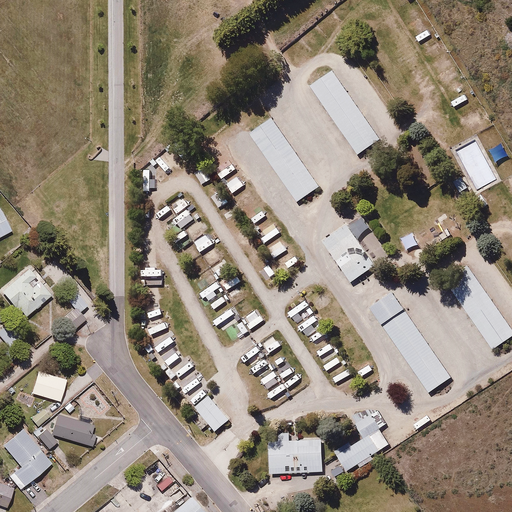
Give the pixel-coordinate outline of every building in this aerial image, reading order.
[(241,2),(235,5),(241,15),(247,12),(241,2)] [(412,15),(421,10),(417,4),(408,9),(412,15)] [(226,11),(221,14),(227,23),(232,19),(226,11)] [(219,18),(213,23),(220,31),(226,25),(219,18)] [(422,41),(432,35),(428,28),(418,34),(422,41)] [(428,53),(445,44),(441,38),(425,47),(428,53)] [(202,41),(196,45),(203,55),(209,51),(202,41)] [(193,47),(188,51),(196,61),(201,57),(193,47)] [(379,140),(333,71),(311,86),(358,154),(379,140)] [(455,91),(463,87),(460,80),(451,85),(455,91)] [(455,107),(468,100),(465,94),(452,101),(455,107)] [(464,125),(479,115),(475,108),(460,118),(464,125)] [(317,187),(271,119),(248,134),(295,202),(317,187)] [(475,137),(489,128),(483,119),(469,128),(475,137)] [(421,191),(438,181),(418,144),(401,153),(421,191)] [(169,145),(162,152),(175,166),(182,160),(169,145)] [(206,165),(196,172),(203,183),(213,176),(206,165)] [(238,175),(230,181),(235,186),(243,180),(238,175)] [(461,177),(453,181),(459,192),(467,188),(461,177)] [(511,186),(509,180),(501,184),(507,196),(511,193),(511,186)] [(247,188),(235,196),(242,206),(254,198),(247,188)] [(221,189),(212,196),(224,213),(233,206),(221,189)] [(484,194),(477,198),(482,206),(489,202),(484,194)] [(183,196),(171,203),(185,222),(196,214),(183,196)] [(152,216),(151,199),(143,199),(143,216),(152,216)] [(263,209),(251,217),(255,223),(267,215),(263,209)] [(0,210),(0,237),(12,231),(0,210)] [(169,229),(181,221),(177,215),(165,224),(169,229)] [(197,223),(188,229),(194,238),(203,232),(197,223)] [(375,266),(347,224),(321,241),(350,283),(375,266)] [(271,228),(261,236),(266,242),(276,234),(271,228)] [(186,229),(176,234),(181,244),(191,239),(186,229)] [(249,232),(239,237),(242,245),(252,240),(249,232)] [(419,243),(413,232),(401,238),(407,249),(419,243)] [(208,235),(197,242),(202,251),(214,244),(208,235)] [(289,249),(282,240),(271,248),(278,258),(289,249)] [(260,249),(251,255),(257,264),(266,258),(260,249)] [(213,250),(209,253),(211,256),(207,258),(210,264),(220,258),(217,252),(215,253),(213,250)] [(205,259),(201,254),(191,261),(194,266),(205,259)] [(292,265),(287,255),(281,259),(286,268),(292,265)] [(226,263),(215,271),(219,276),(230,268),(226,263)] [(271,264),(261,270),(267,280),(277,273),(271,264)] [(511,336),(511,331),(467,264),(445,279),(493,349),(511,336)] [(53,294),(28,265),(1,288),(26,317),(53,294)] [(142,268),(142,277),(165,278),(165,268),(142,268)] [(210,268),(199,274),(202,279),(213,273),(210,268)] [(229,277),(222,282),(226,290),(241,280),(238,275),(231,279),(229,277)] [(217,278),(203,287),(207,293),(221,284),(217,278)] [(237,292),(232,296),(237,302),(249,293),(242,284),(235,290),(237,292)] [(320,310),(333,300),(326,290),(312,300),(320,310)] [(225,291),(210,302),(215,308),(229,297),(225,291)] [(88,305),(77,293),(68,301),(74,309),(75,308),(80,313),(88,305)] [(449,378),(392,294),(370,309),(427,393),(449,378)] [(293,316),(309,304),(304,297),(288,309),(293,316)] [(149,307),(151,317),(162,315),(161,306),(149,307)] [(234,307),(220,316),(227,326),(240,318),(234,307)] [(80,313),(75,308),(74,309),(64,318),(74,330),(86,320),(80,313)] [(258,308),(243,319),(251,329),(265,318),(258,308)] [(320,325),(314,315),(302,322),(308,332),(320,325)] [(149,325),(152,333),(169,327),(166,319),(149,325)] [(9,323),(0,330),(0,337),(9,348),(21,337),(9,323)] [(344,323),(335,330),(340,336),(348,329),(344,323)] [(330,336),(323,328),(311,338),(318,346),(330,336)] [(282,344),(275,335),(261,346),(268,355),(282,344)] [(158,346),(162,352),(174,343),(170,337),(158,346)] [(152,340),(145,344),(155,362),(162,357),(152,340)] [(333,340),(317,350),(323,359),(339,349),(333,340)] [(257,344),(246,352),(250,357),(261,349),(257,344)] [(168,356),(173,363),(184,355),(179,349),(168,356)] [(273,356),(278,364),(285,360),(281,352),(273,356)] [(339,355),(328,362),(332,369),(344,361),(339,355)] [(266,356),(253,364),(259,375),(272,367),(266,356)] [(166,358),(160,362),(171,376),(176,372),(166,358)] [(176,369),(180,375),(195,366),(191,359),(176,369)] [(370,363),(358,370),(362,377),(374,370),(370,363)] [(280,371),(285,379),(296,372),(291,364),(280,371)] [(39,367),(31,389),(60,399),(67,377),(39,367)] [(348,367),(333,376),(340,387),(355,378),(348,367)] [(266,383),(269,387),(281,379),(274,369),(260,379),(263,384),(266,383)] [(181,384),(186,391),(200,381),(195,374),(181,384)] [(288,382),(295,390),(304,383),(298,375),(288,382)] [(278,403),(293,392),(291,388),(289,390),(283,382),(267,394),(270,398),(273,396),(278,403)] [(17,389),(12,383),(5,388),(10,394),(17,389)] [(203,394),(189,405),(209,430),(224,418),(203,394)] [(32,416),(38,423),(49,414),(44,407),(32,416)] [(51,431),(93,442),(96,432),(92,431),(94,421),(57,411),(51,431)] [(364,439),(336,456),(346,472),(389,445),(371,415),(355,425),(364,439)] [(23,426),(3,443),(20,463),(9,472),(21,486),(52,460),(23,426)] [(46,426),(42,430),(39,427),(33,432),(38,437),(39,436),(49,447),(58,439),(46,426)] [(278,442),(267,442),(268,473),(323,471),(322,441),(289,442),(289,433),(278,433),(278,442)] [(60,447),(53,453),(65,468),(72,463),(60,447)] [(15,484),(5,480),(0,475),(0,502),(5,505),(15,484)] [(162,502),(179,485),(169,475),(163,481),(161,479),(153,486),(158,491),(154,494),(162,502)] [(203,511),(188,495),(168,511),(203,511)]
